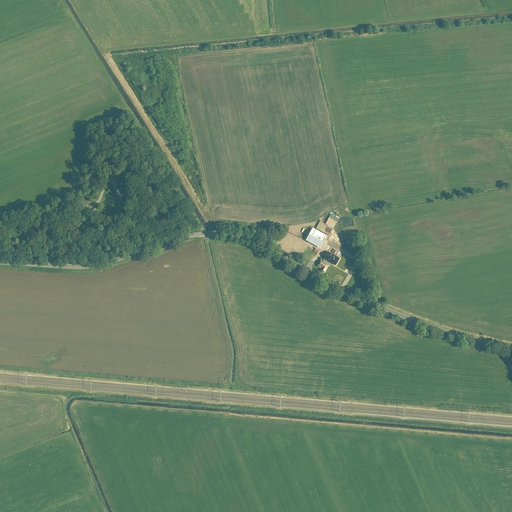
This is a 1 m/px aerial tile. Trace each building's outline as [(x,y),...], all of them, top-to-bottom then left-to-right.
[(121,183),(116,186),(114,182),(107,186),(108,188),(107,189),(109,192),(110,191),(114,197),(116,196),(119,201),(123,198),(119,191),(123,188),(121,183)] [(82,197),(74,201),(79,210),(86,205),(82,197)] [(329,240),(315,232),(309,242),(323,250),(329,240)] [(324,258),(324,259),(323,261),(325,262),(326,260),(335,265),(339,258),(328,252),(324,258)] [(344,257),(340,262),(347,268),(351,262),(344,257)] [(323,261),(321,259),(317,267),(320,268),(319,270),(324,273),(329,264),(325,262),(323,261)]
